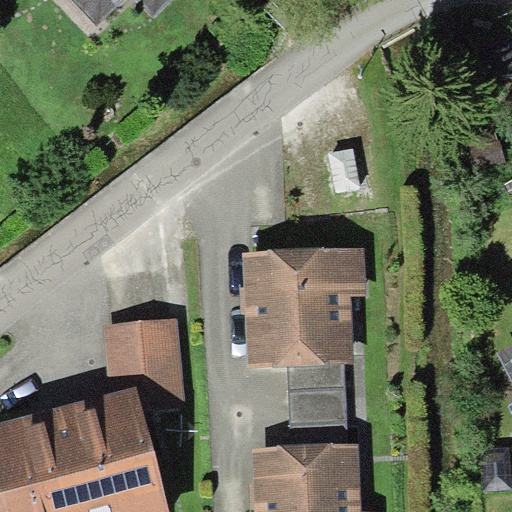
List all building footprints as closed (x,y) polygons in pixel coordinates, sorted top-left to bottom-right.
[(162,0),(79,0),(98,20),(119,0),(144,0),(153,9),(162,0)] [(284,364),(338,361),(334,296),(354,295),(352,259),(243,266),(249,366),(284,364)] [(99,332),(104,410),(125,405),(127,414),(169,412),(164,328),(99,332)] [(511,360),(499,367),(511,391),(511,360)] [(284,364),(290,458),(343,454),(338,361),(284,364)] [(0,511),(153,511),(127,414),(125,405),(104,410),(0,437),(0,511)] [(290,458),(250,460),(253,511),(346,511),(343,454),(290,458)]
